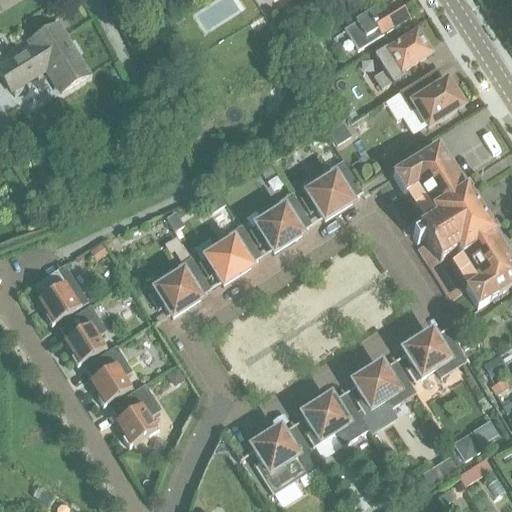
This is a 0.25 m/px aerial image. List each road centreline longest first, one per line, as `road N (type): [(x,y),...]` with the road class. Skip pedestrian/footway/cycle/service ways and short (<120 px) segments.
road 1 (residential): [(231,401),(254,433),(436,322),(375,229),(194,344)]
road 2 (residential): [(138,511),(0,289)]
road 3 (residential): [(176,511),(231,401)]
